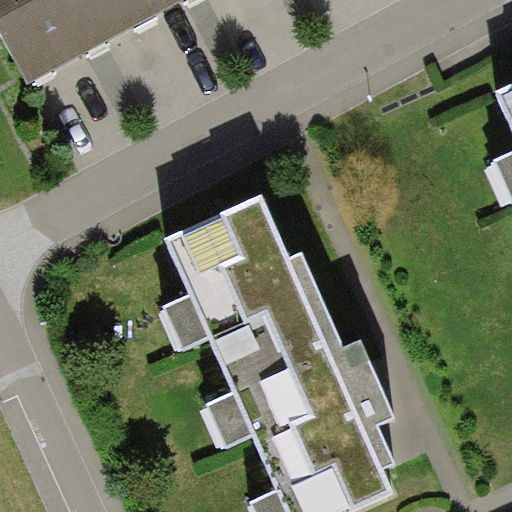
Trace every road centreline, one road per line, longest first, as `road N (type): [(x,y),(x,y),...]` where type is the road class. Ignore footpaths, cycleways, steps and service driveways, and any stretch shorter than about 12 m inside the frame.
road 1 (residential): [(0,263),(474,0)]
road 2 (residential): [(79,511),(0,349)]
